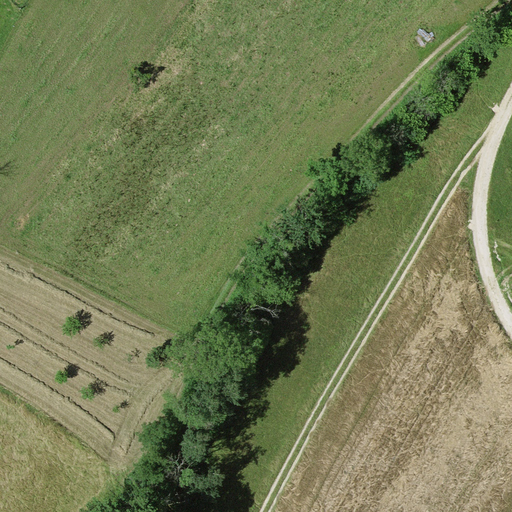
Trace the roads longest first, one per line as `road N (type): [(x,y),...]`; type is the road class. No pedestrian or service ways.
road 1 (track): [(502,0),(417,74),(262,236),(197,338)]
road 2 (track): [(498,120),(457,172),(265,511)]
road 3 (track): [(511,323),(478,234),(480,182),(511,98)]
